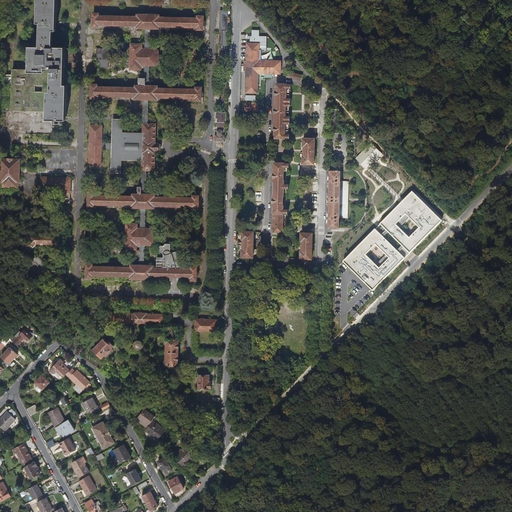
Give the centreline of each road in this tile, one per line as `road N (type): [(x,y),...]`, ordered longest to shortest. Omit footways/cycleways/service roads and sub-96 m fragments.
road 1 (residential): [(235,0),(223,462)]
road 2 (track): [(217,436),(0,229)]
road 3 (residential): [(284,50),(285,73),(268,86),(264,263),(321,263)]
road 4 (residential): [(321,362),(453,226)]
road 5 (track): [(325,92),(453,226)]
road 6 (residential): [(325,92),(321,263)]
road 7 (residential): [(174,511),(105,377)]
road 8 (residential): [(223,462),(105,377)]
road 9 (residential): [(223,462),(321,362)]
road 10 (residential): [(77,511),(9,394)]
road 11 (residential): [(105,377),(57,342),(9,394)]
